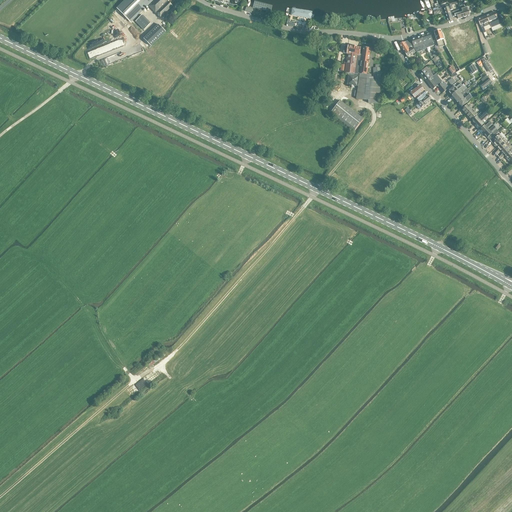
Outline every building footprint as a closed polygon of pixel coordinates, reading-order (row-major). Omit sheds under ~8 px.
[(152,0),(125,0),(116,9),(129,22),(152,0)] [(168,0),(155,0),(149,6),(160,17),(172,6),(167,1),(168,0)] [(273,6),(254,1),(253,8),(271,12),(273,6)] [(444,11),(448,21),(448,22),(453,20),(449,7),(448,5),(443,7),(443,8),(439,9),(439,7),(433,9),(434,14),(444,11)] [(312,12),(291,9),(290,16),(311,19),(312,12)] [(461,10),(457,11),(451,12),(453,17),(457,15),(458,19),(461,18),(459,13),(462,12),(461,10)] [(486,16),(490,25),(491,28),(500,24),(495,12),(486,16)] [(490,25),(486,16),(478,19),(484,33),(486,32),(484,28),(490,25)] [(165,31),(158,24),(143,38),(150,46),(165,31)] [(445,45),(441,30),(434,32),(438,45),(440,44),(441,47),(445,45)] [(433,43),(430,33),(421,36),(424,46),(433,43)] [(424,46),(421,36),(412,39),(415,49),(417,52),(426,49),(424,46)] [(414,48),(409,40),(399,44),(403,49),(405,48),(408,47),(409,50),(414,48)] [(360,47),(349,46),(348,53),(347,53),(345,72),(360,74),(356,99),(368,100),(368,103),(379,103),(380,68),(373,68),(373,75),(366,75),(370,49),(363,48),(363,52),(360,52),(360,47)] [(405,48),(403,49),(407,56),(412,53),(413,54),(416,52),(414,48),(409,50),(408,47),(405,48)] [(443,65),(440,58),(434,62),(439,68),(443,65)] [(493,72),(487,62),(483,65),(489,74),(493,72)] [(420,73),(426,81),(433,76),(427,67),(420,73)] [(436,74),(433,76),(426,81),(433,89),(437,86),(443,93),(449,88),(444,82),(442,84),(441,83),(442,82),(436,74)] [(489,79),(481,86),(483,89),(492,82),(489,79)] [(452,95),(462,87),(463,86),(461,84),(456,88),(454,86),(448,91),(452,95)] [(415,98),(424,90),(420,85),(416,88),(413,91),(413,90),(410,92),(414,97),(415,98)] [(452,95),(455,99),(467,89),(465,87),(464,88),(462,87),(452,95)] [(455,99),(458,103),(469,94),(468,93),(467,95),(465,93),(466,92),(466,93),(469,91),(467,89),(455,99)] [(415,98),(419,103),(428,96),(424,90),(415,98)] [(458,103),(461,107),(473,98),(470,94),(469,94),(458,103)] [(428,96),(419,103),(418,104),(421,107),(424,105),(425,106),(427,104),(426,103),(431,99),(428,96)] [(330,113),(353,133),(363,120),(340,101),(330,113)] [(462,110),(467,115),(472,109),(468,105),(462,110)] [(477,114),(472,109),(467,115),(471,120),(477,114)] [(472,121),(476,125),(487,114),(485,112),(483,114),(481,112),(472,121)] [(487,114),(476,125),(479,128),(484,124),(482,122),(489,117),(487,114)] [(505,129),(509,126),(504,120),(500,124),(505,129)] [(484,133),(493,125),(490,122),(486,125),(485,125),(480,129),(484,133)] [(493,125),(484,133),(487,137),(492,133),(494,135),(499,131),(493,125)] [(490,140),(495,145),(496,147),(501,143),(499,141),(503,138),(498,133),(490,140)] [(496,147),(499,150),(500,151),(505,147),(503,145),(507,142),(503,138),(499,141),(501,143),(496,147)] [(505,147),(500,151),(504,155),(511,147),(511,146),(511,147),(507,142),(503,145),(505,147)] [(146,366),(148,370),(159,362),(156,358),(146,366)]
